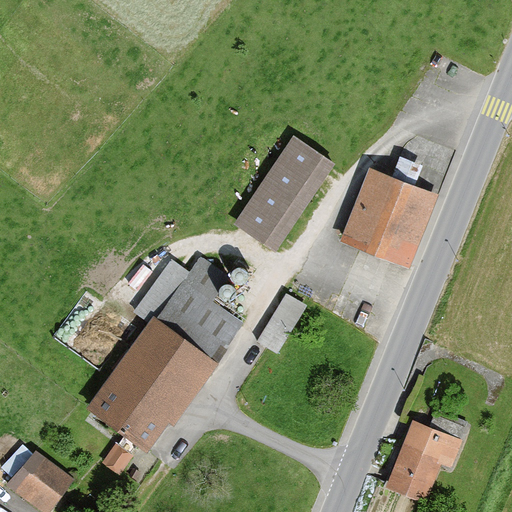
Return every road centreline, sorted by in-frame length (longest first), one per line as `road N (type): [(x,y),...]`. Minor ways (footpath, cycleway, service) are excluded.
road 1 (secondary): [(338,511),(511,79)]
road 2 (unknown): [(123,511),(196,411),(219,403)]
